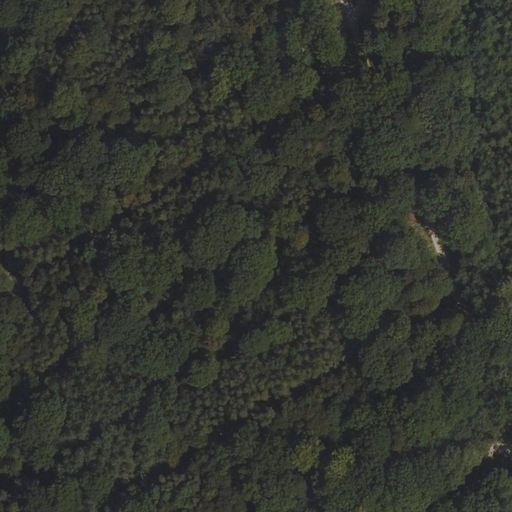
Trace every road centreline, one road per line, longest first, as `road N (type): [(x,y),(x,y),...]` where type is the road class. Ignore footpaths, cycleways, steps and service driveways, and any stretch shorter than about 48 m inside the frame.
road 1 (track): [(511,434),(346,0)]
road 2 (track): [(398,511),(511,433)]
